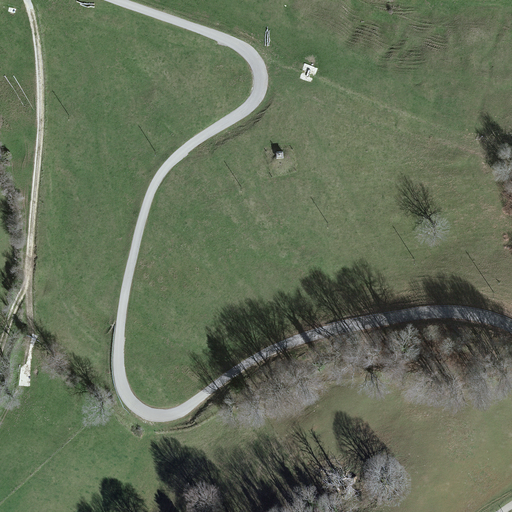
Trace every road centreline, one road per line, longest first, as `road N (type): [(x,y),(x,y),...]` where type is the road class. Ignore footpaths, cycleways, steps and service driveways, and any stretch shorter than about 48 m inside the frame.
road 1 (unclassified): [(115,0),(233,42),(261,76),(247,107),(174,157),(151,190),(119,335),(119,378),(132,403),(174,413),(278,346),(356,324),(453,312),(511,327)]
road 2 (track): [(27,0),(42,67),(25,282),(30,341)]
